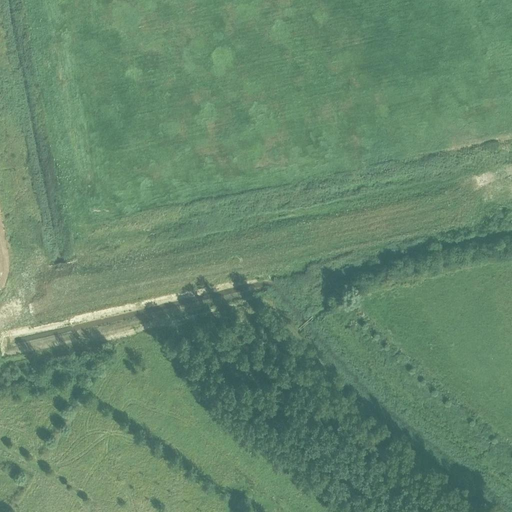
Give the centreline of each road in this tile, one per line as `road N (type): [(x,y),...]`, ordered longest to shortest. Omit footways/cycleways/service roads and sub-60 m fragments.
road 1 (track): [(511,502),(414,424),(270,266),(511,208)]
road 2 (unclassified): [(511,185),(65,286)]
road 3 (track): [(94,511),(39,460),(0,439)]
